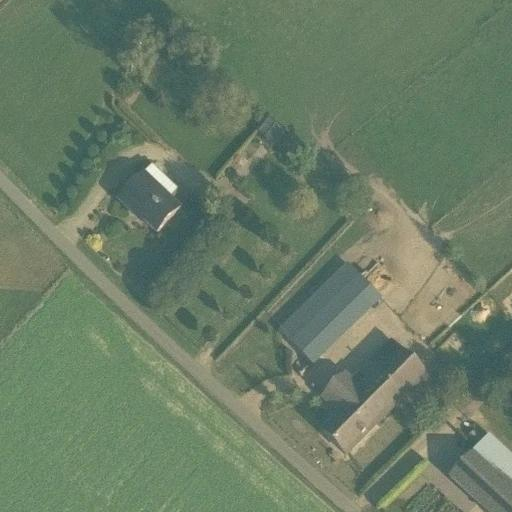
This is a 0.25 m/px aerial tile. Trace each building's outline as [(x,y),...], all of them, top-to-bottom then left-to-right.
[(284,132),(270,121),(258,136),(272,147),(284,132)] [(157,235),(178,213),(141,178),(119,203),(134,218),(137,215),(157,235)] [(314,370),(328,356),(383,302),(347,266),(278,334),(314,370)] [(346,458),(426,376),(392,341),(342,391),(337,386),(324,400),(341,417),(323,435),(346,458)] [(489,439),(474,455),(451,480),(485,511),(511,511),(511,490),(484,464),(499,449),(489,439)]
